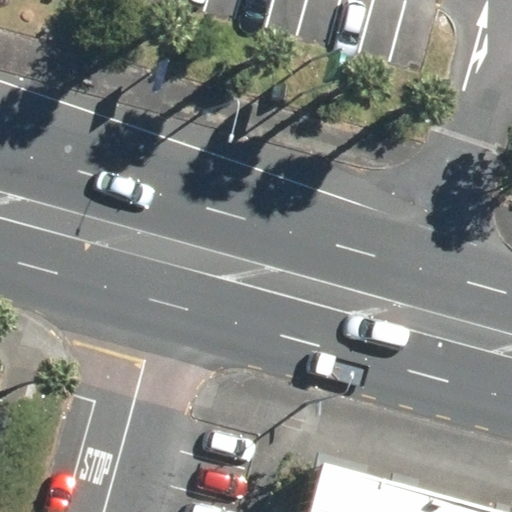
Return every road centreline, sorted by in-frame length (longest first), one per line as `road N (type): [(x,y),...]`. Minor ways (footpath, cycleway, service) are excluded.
road 1 (primary): [(511,337),(171,250)]
road 2 (residential): [(103,511),(171,250)]
road 3 (primary): [(171,250),(0,203)]
